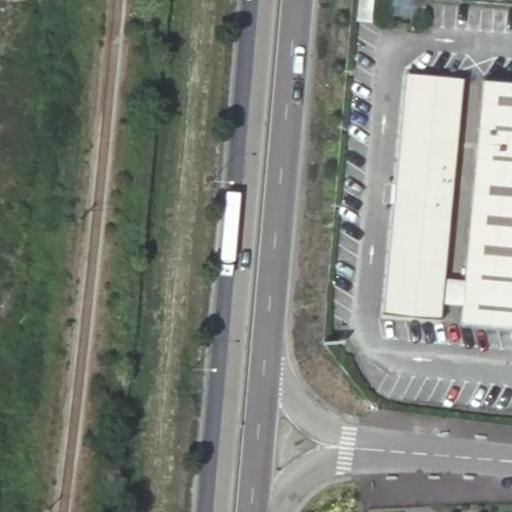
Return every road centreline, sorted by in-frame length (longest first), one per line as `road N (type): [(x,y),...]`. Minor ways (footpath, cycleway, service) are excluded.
road 1 (primary): [(259,0),(212,511)]
road 2 (primary): [(263,360),(296,0)]
road 3 (unclassified): [(348,448),(511,458)]
road 4 (primary): [(249,511),(263,360)]
road 5 (unclassified): [(348,448),(296,412),(263,360)]
